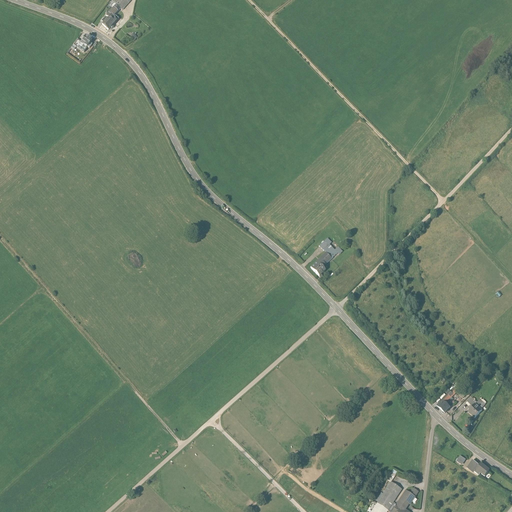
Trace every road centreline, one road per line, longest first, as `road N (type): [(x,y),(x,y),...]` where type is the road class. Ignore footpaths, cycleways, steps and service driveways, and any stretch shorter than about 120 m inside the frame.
road 1 (secondary): [(511,476),(457,436),(300,269),(206,187),(146,81),(112,45),(10,0)]
road 2 (track): [(107,511),(337,308),(511,127)]
road 3 (track): [(443,201),(248,0)]
road 4 (track): [(0,236),(182,446)]
